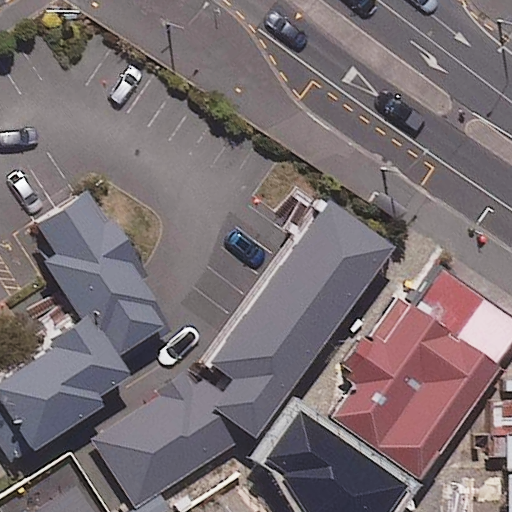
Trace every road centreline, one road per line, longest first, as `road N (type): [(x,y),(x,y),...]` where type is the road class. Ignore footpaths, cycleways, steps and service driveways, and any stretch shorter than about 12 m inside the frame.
road 1 (secondary): [(511,183),(259,0)]
road 2 (secondary): [(395,12),(511,100)]
